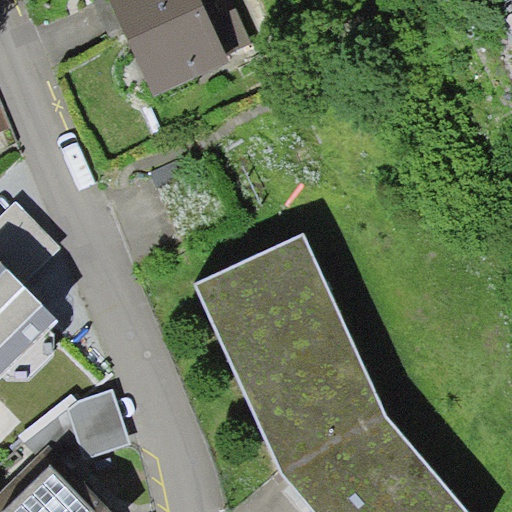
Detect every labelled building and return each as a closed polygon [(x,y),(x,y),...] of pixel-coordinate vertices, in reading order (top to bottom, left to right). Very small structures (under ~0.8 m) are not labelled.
[(209,20),(200,0),(110,0),(154,95),(229,61),(225,54),(251,42),(235,8),(209,20)] [(0,131),(11,127),(0,100),(0,131)] [(148,174),(176,233),(224,211),(195,151),(148,174)] [(0,217),(0,261),(22,284),(61,246),(17,202),(0,217)] [(470,511),(389,417),(305,231),(195,284),(282,472),(293,484),(313,508),(316,511),(470,511)] [(0,378),(59,321),(22,284),(0,261),(0,378)] [(79,399),(69,407),(85,459),(131,443),(113,388),(79,399)] [(110,511),(105,507),(108,504),(49,445),(0,492),(0,511),(110,511)] [(300,511),(307,511),(313,508),(293,484),(284,491),(300,511)]
